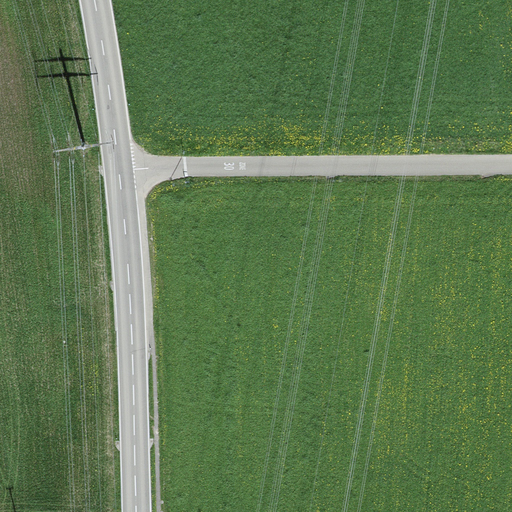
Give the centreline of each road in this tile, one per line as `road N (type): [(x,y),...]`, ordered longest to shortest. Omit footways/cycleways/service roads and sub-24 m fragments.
road 1 (residential): [(511,162),(118,170)]
road 2 (tertiary): [(136,511),(118,170)]
road 3 (tertiary): [(118,170),(94,0)]
